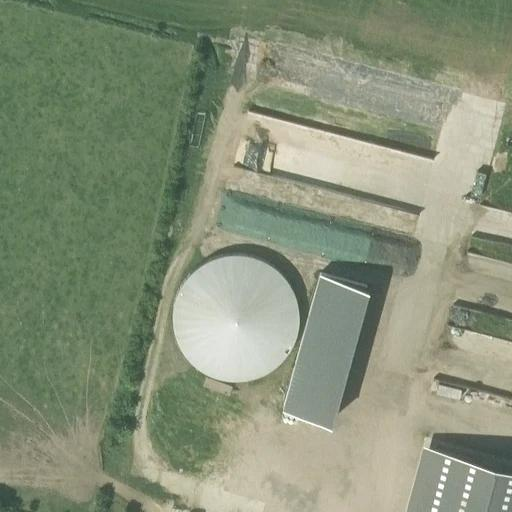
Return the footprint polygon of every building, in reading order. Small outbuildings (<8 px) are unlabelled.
[(359,76),(365,90),(379,85),(373,71),(359,76)] [(495,240),(511,242),(511,213),(484,210),(482,226),(496,228),(495,240)] [(231,381),(235,381),(242,381),(248,380),(254,379),(260,376),(265,373),(271,370),(276,366),(281,361),(286,356),(288,352),(291,347),(294,341),(296,335),(297,330),(298,323),(299,317),(298,313),(298,307),(297,303),(296,299),(294,293),(292,289),(290,285),(287,281),(284,277),(282,274),(279,271),(274,267),(271,265),(266,261),(260,258),(254,256),(250,255),(244,254),(240,253),(232,253),(226,254),(222,254),(216,256),(213,257),(209,258),(204,261),(201,263),(197,265),(194,268),(189,272),(186,275),(184,278),(180,283),(177,288),(176,292),(174,296),(173,300),(171,306),(171,310),(170,314),(170,318),(171,324),(171,328),(172,333),(173,337),(175,342),(177,346),(179,350),(182,353),(185,358),(189,362),(192,365),(195,368),(199,370),(202,373),(206,375),(210,377),(215,379),(221,380),(225,381),(231,381)] [(479,373),(477,383),(499,387),(501,378),(479,373)] [(511,511),(511,471),(478,462),(434,451),(430,464),(417,511),(511,511)]
